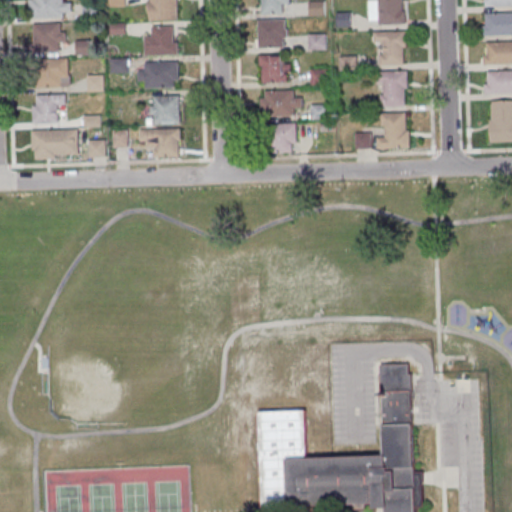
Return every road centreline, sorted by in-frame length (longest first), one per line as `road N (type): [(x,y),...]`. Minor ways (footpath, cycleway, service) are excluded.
road 1 (residential): [(511,165),(0,182)]
road 2 (residential): [(222,175),(216,0)]
road 3 (residential): [(450,167),(444,0)]
